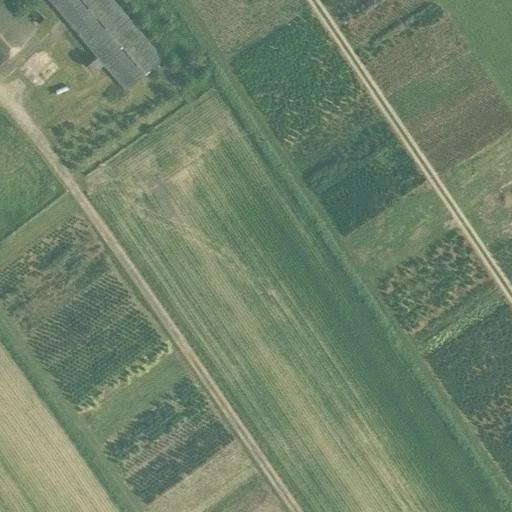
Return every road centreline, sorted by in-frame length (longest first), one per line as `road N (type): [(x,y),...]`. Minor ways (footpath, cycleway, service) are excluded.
road 1 (track): [(289,511),(64,184)]
road 2 (track): [(511,289),(313,0)]
